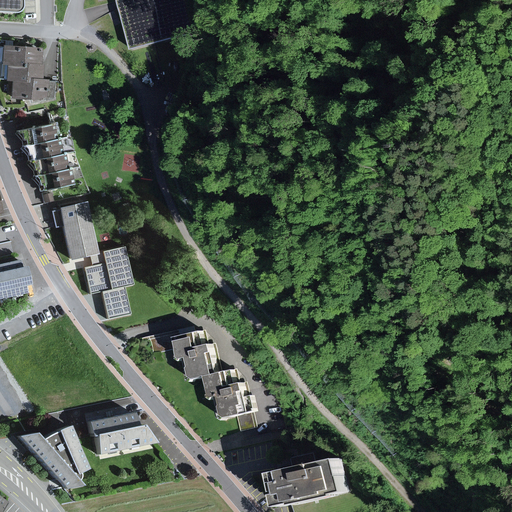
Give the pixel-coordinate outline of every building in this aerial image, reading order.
[(0,0),(0,12),(16,14),(21,13),(24,10),(26,6),(25,0),(0,0)] [(213,28),(205,0),(121,0),(135,49),(213,28)] [(38,49),(0,47),(0,66),(6,66),(38,67),(38,49)] [(38,67),(6,66),(5,84),(12,85),(41,85),(41,67),(38,67)] [(41,85),(12,85),(11,102),(46,103),(47,86),(41,85)] [(52,124),(23,130),(26,145),(30,144),(55,139),(52,124)] [(55,139),(30,144),(33,160),(35,159),(62,153),(59,138),(55,139)] [(62,153),(35,159),(39,175),(43,174),(68,168),(65,153),(62,153)] [(68,168),(43,174),(46,189),(75,183),(72,167),(68,168)] [(86,203),(57,210),(67,261),(97,255),(86,203)] [(106,263),(84,267),(90,294),(101,292),(108,320),(132,315),(126,288),(135,285),(126,247),(103,252),(106,263)] [(0,297),(28,291),(26,283),(30,282),(26,264),(22,265),(20,258),(0,262),(0,297)] [(194,379),(218,375),(213,346),(201,348),(199,333),(171,338),(176,362),(191,359),(194,379)] [(218,375),(205,378),(210,402),(218,400),(223,421),(238,418),(242,433),(260,428),(257,414),(259,414),(255,398),(247,400),(243,384),(228,387),(225,374),(218,375)] [(143,408),(88,420),(98,454),(151,441),(143,408)] [(89,468),(69,426),(42,438),(34,430),(16,435),(68,489),(85,483),(76,474),(89,468)] [(339,458),(270,475),(278,509),(347,492),(339,458)]
